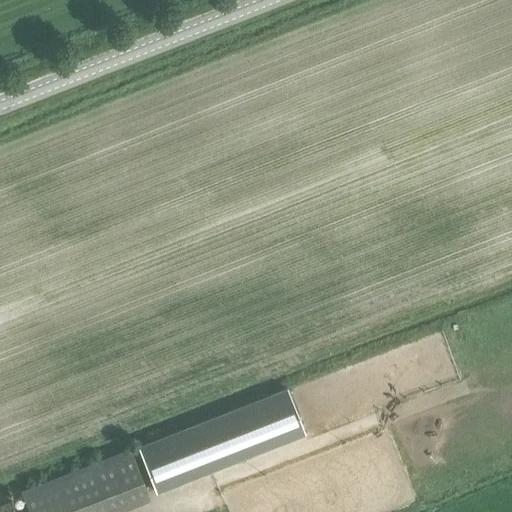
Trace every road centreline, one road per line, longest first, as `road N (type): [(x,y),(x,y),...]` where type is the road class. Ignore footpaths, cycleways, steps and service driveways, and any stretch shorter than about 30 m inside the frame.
road 1 (unclassified): [(0,109),(281,0)]
road 2 (track): [(308,442),(466,387)]
